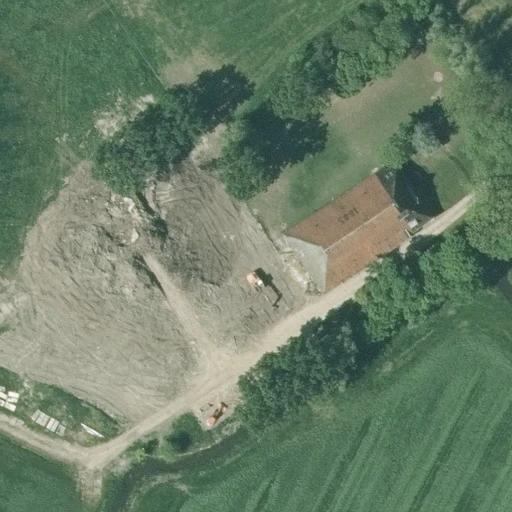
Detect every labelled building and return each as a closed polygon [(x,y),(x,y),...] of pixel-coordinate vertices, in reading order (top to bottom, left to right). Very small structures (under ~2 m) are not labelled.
[(383,168),(282,235),(289,245),(293,251),(323,295),(413,234),(412,232),(432,219),(397,164),(386,172),(383,168)] [(411,296),(429,283),(417,265),(399,279),(411,296)] [(154,308),(174,338),(218,308),(198,279),(179,291),(171,279),(152,291),(160,304),(154,308)] [(76,343),(122,428),(162,406),(116,321),(76,343)] [(109,498),(117,470),(108,467),(99,495),(109,498)]
